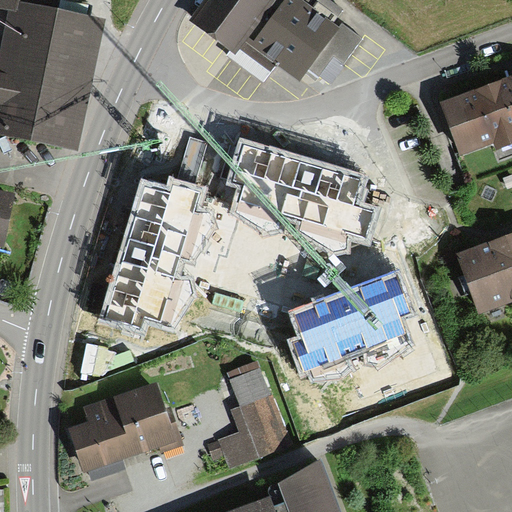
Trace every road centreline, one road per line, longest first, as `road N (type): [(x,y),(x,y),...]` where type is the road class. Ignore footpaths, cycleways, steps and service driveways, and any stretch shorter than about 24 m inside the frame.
road 1 (residential): [(130,61),(250,114),(298,113),(511,35)]
road 2 (unknown): [(130,511),(369,425),(429,418)]
road 3 (tertiary): [(43,324),(81,184),(130,61)]
road 4 (tertiary): [(34,511),(32,400),(43,324)]
